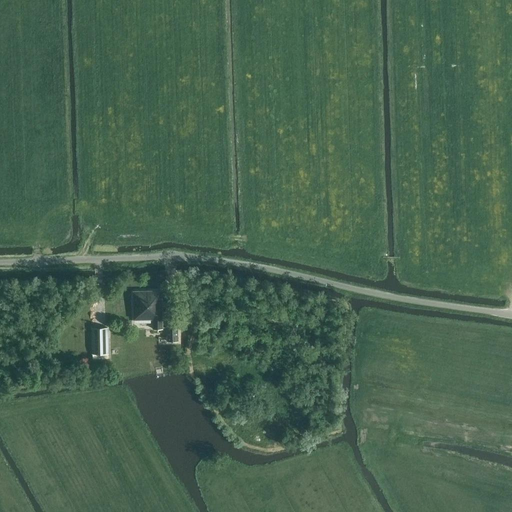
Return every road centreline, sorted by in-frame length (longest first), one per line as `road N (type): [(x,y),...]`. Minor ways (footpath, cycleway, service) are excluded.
road 1 (unclassified): [(511,313),(176,254),(0,263)]
road 2 (track): [(89,148),(93,204),(104,230),(254,239),(267,219),(259,0)]
road 3 (track): [(26,123),(39,262)]
